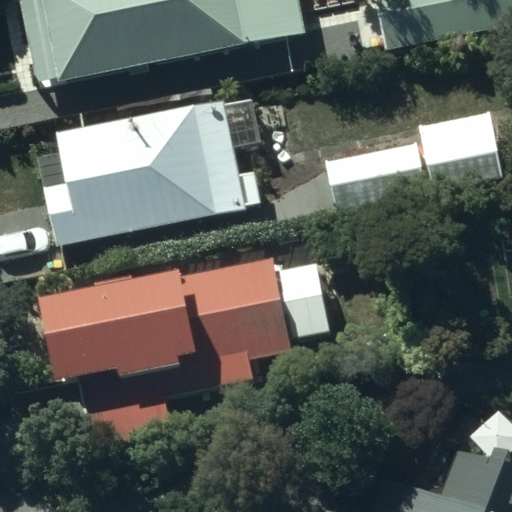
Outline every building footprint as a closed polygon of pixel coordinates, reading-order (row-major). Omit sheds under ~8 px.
[(297,0),(19,0),(37,89),(59,85),(60,90),(306,41),(297,0)] [(511,0),(372,0),(386,58),(511,29),(511,0)] [(222,105),(58,140),(61,157),(38,162),(57,255),(247,216),(245,210),(261,206),(255,176),(239,180),(234,154),(261,149),(252,105),(223,111),(222,105)] [(336,218),(389,207),(503,185),(490,119),(419,132),(421,138),(378,147),(380,157),(326,167),(336,218)] [(275,264),(40,308),(10,314),(18,356),(49,350),(57,393),(79,388),(93,457),(172,442),(165,403),(253,386),(249,367),(291,359),(288,345),(332,337),(319,268),(277,276),(275,264)] [(511,511),(511,479),(460,459),(441,507),(401,491),(393,511),(511,511)]
